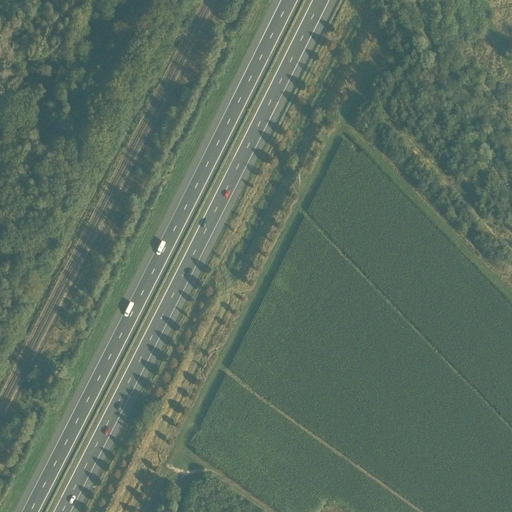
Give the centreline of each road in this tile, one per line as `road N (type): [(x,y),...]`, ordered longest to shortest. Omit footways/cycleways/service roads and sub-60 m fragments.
road 1 (motorway): [(289,0),(29,511)]
road 2 (motorway): [(61,511),(320,0)]
road 3 (track): [(511,296),(348,127)]
road 4 (track): [(179,511),(183,475),(211,469),(272,511)]
